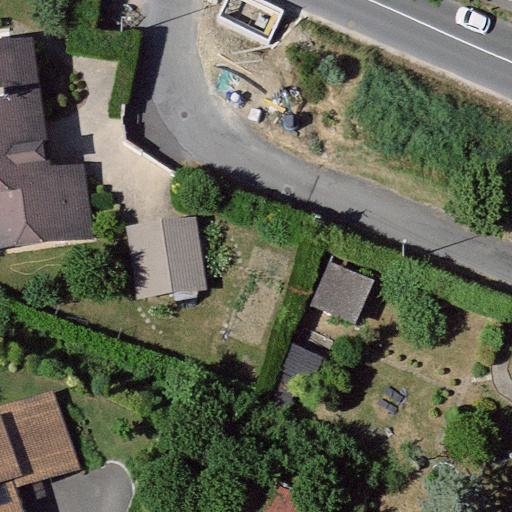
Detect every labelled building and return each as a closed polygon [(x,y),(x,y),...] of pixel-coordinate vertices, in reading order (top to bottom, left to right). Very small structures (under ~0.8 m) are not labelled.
[(235,0),(229,0),(219,23),(269,45),(280,20),(235,0)] [(0,66),(0,83),(11,141),(28,140),(15,64),(0,66)] [(0,83),(0,248),(74,238),(64,177),(35,182),(28,140),(11,141),(0,83)] [(177,233),(121,241),(132,300),(188,291),(177,233)] [(0,489),(46,471),(24,412),(0,420),(0,489)]
